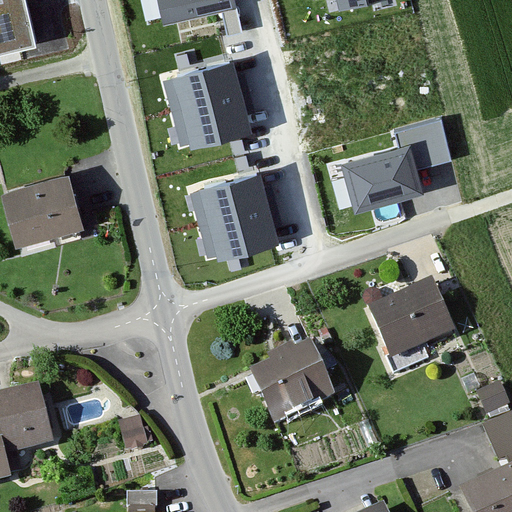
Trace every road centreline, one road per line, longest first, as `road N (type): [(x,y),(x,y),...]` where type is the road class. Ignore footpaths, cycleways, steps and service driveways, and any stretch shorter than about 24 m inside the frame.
road 1 (unclassified): [(92,0),(165,314)]
road 2 (residential): [(165,314),(447,218)]
road 3 (unclassified): [(165,314),(224,511)]
